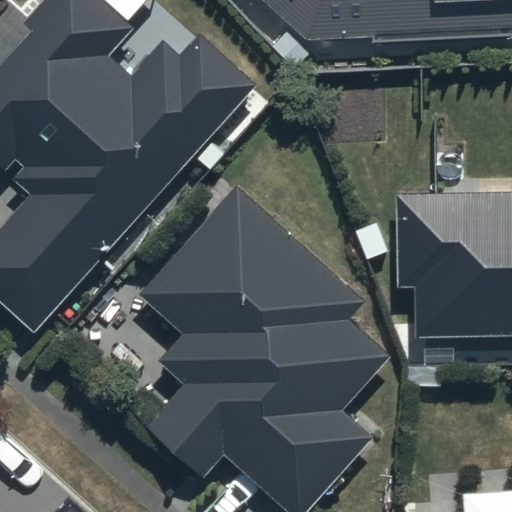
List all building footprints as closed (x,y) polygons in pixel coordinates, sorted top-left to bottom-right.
[(136,31),(101,0),(47,0),(27,23),(39,34),(0,76),(0,163),(8,171),(19,158),(29,167),(16,182),(33,197),(0,234),(0,297),(36,331),(258,87),(204,37),(183,60),(166,45),(133,81),(110,59),(136,31)] [(511,0),(269,0),(311,38),(380,35),(380,41),(511,35),(511,0)] [(367,304),(238,189),(144,294),(185,330),(160,359),(189,385),(153,425),(208,475),(227,454),(291,511),(305,511),(371,437),(345,414),(395,357),(353,320),(367,304)] [(511,195),(400,196),(401,286),(416,286),(417,335),(511,334),(511,195)] [(511,511),(511,493),(465,497),(466,511),(511,511)]
